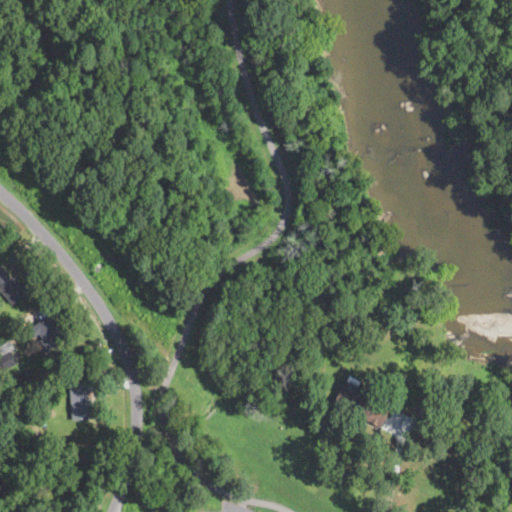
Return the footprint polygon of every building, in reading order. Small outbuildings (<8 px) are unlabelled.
[(12,278),(14,279),(15,278),(27,291),(12,303),(0,289),(0,265),(1,265),(12,278)] [(43,314),(46,318),(50,315),(66,338),(50,350),(39,333),(34,337),(34,336),(29,329),(38,322),(36,319),(43,314)] [(15,364),(4,370),(2,367),(0,368),(0,345),(9,341),(13,349),(11,350),(17,363),(15,364)] [(392,405),(380,426),(366,418),(367,416),(350,407),(347,414),(331,406),(346,380),(392,405)] [(87,386),(88,400),(90,400),(92,417),(72,418),(70,383),(87,381),(87,386)]
